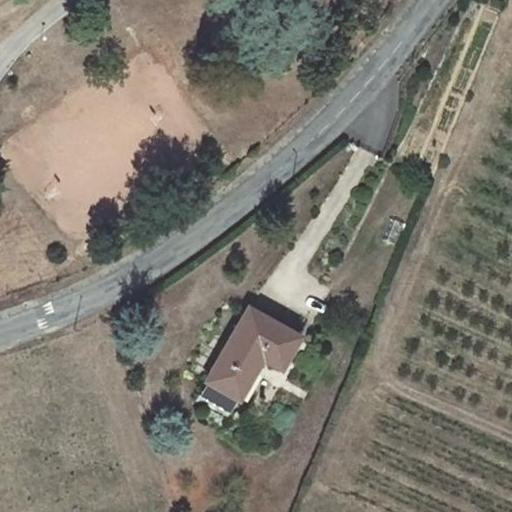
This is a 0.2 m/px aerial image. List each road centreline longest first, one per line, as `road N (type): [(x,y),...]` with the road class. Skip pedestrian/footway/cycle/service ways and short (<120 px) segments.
road 1 (unclassified): [(0,333),(149,269),(263,186),(367,84),(435,0)]
road 2 (unknown): [(0,113),(115,0)]
